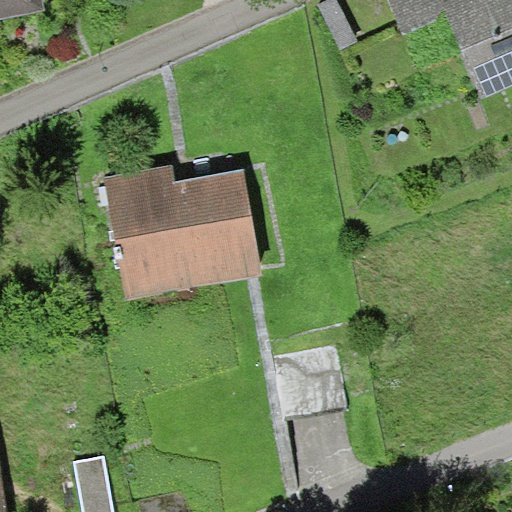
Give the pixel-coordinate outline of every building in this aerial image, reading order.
[(34,0),(0,0),(0,15),(37,8),(34,0)] [(338,0),(309,0),(308,1),(332,56),(358,45),(338,0)] [(511,0),(381,0),(394,32),(432,17),(470,110),(511,93),(511,0)] [(176,171),(94,183),(112,302),(255,281),(239,176),(178,185),(176,171)] [(341,349),(272,360),(282,424),(351,413),(341,349)] [(115,511),(106,456),(74,461),(83,511),(115,511)]
